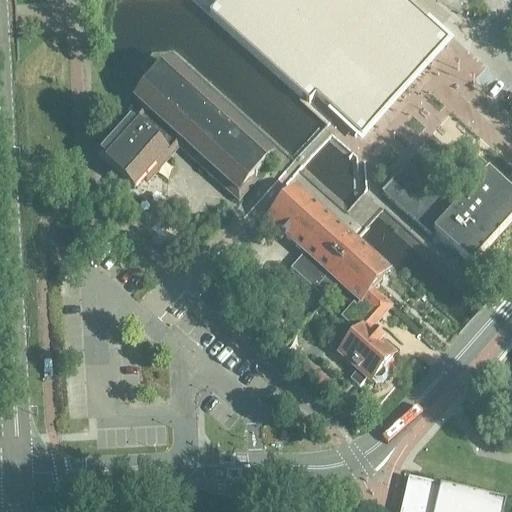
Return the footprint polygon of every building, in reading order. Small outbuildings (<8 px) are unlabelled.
[(222,0),(209,16),(309,105),(315,98),(361,138),(447,42),(400,0),(222,0)] [(151,85),(135,103),(143,110),(130,124),(166,156),(169,158),(170,157),(159,147),(170,134),(181,144),(184,142),(195,151),(192,154),(209,169),(205,173),(239,204),(256,185),(251,182),(254,179),(255,179),(257,177),(256,177),(273,158),(170,65),(153,84),(152,83),(150,85),(151,85)] [(166,156),(130,124),(129,122),(97,157),(114,173),(113,173),(115,175),(116,174),(135,191),(166,156)] [(435,236),(444,244),(470,268),(511,221),(511,197),(487,175),(455,210),(407,167),(380,195),(431,240),(435,236)] [(296,192),(268,223),(310,261),(305,267),(315,276),(320,271),(360,306),(361,305),(372,292),(388,275),(296,192)] [(372,330),(391,309),(372,292),(361,305),(371,313),(355,331),(359,335),(339,356),(370,384),(371,383),(374,385),(382,385),(388,379),(387,371),(384,368),(394,358),(380,345),(381,343),(375,337),(377,335),(372,330)] [(502,511),(505,503),(477,496),(408,480),(400,511),(502,511)] [(238,511),(239,508),(188,497),(184,511),(238,511)]
